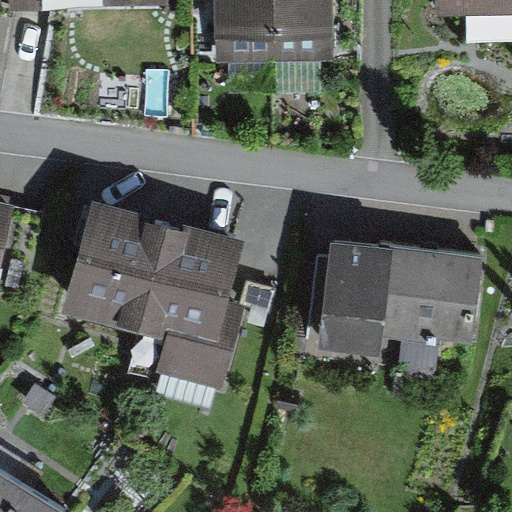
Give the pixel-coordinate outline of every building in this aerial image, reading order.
[(222,0),(223,49),(326,47),(325,0),(222,0)] [(77,282),(225,319),(249,220),(101,184),(77,282)] [(0,284),(1,285),(17,196),(0,193),(0,284)] [(486,239),(333,224),(322,337),(384,343),(387,307),(479,316),(486,239)] [(0,511),(67,511),(77,499),(0,442),(0,511)]
